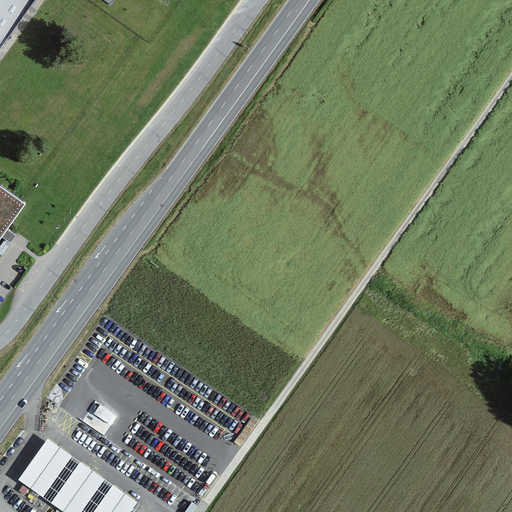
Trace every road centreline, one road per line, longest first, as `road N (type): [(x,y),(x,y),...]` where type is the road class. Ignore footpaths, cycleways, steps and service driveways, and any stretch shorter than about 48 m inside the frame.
road 1 (track): [(199,511),(511,77)]
road 2 (primary): [(304,0),(0,421)]
road 3 (residential): [(0,338),(256,0)]
